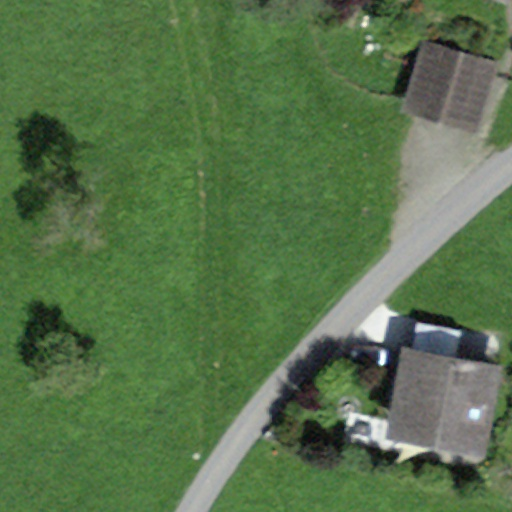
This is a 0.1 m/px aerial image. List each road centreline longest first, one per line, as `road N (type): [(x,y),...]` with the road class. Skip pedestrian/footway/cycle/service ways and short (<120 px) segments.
road 1 (residential): [(198,511),(226,449),(511,159)]
road 2 (track): [(226,449),(206,120),(171,0)]
